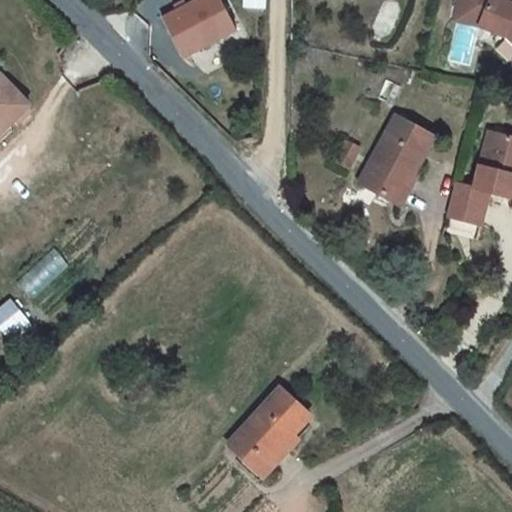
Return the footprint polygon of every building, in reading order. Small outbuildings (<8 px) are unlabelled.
[(221,0),(196,0),(163,18),(185,59),(238,31),(221,0)] [(268,9),(268,0),(239,0),(240,8),(268,9)] [(460,4),(457,12),(475,20),(480,21),(479,22),(480,22),(479,25),(503,35),(511,44),(511,0),(491,0),(486,12),(478,9),(460,4)] [(458,0),(458,3),(460,4),(478,9),(486,12),(491,0),(458,0)] [(455,14),(454,17),(475,23),(479,25),(480,22),(479,22),(480,21),(475,20),(457,12),(456,15),(455,14)] [(0,138),(32,109),(0,75),(0,138)] [(414,171),(433,144),(398,121),(355,179),(389,201),(411,170),(414,171)] [(454,189),(445,222),(480,231),(489,194),(495,195),(493,199),(510,203),(511,193),(511,142),(487,136),(473,193),(454,189)] [(346,165),(354,147),(338,139),(329,156),(346,165)] [(57,251),(15,277),(28,297),(70,271),(57,251)] [(11,297),(0,306),(0,326),(10,339),(31,321),(11,297)] [(231,461),(253,485),(304,431),(299,424),(304,420),(277,392),(224,446),(235,457),(231,461)]
